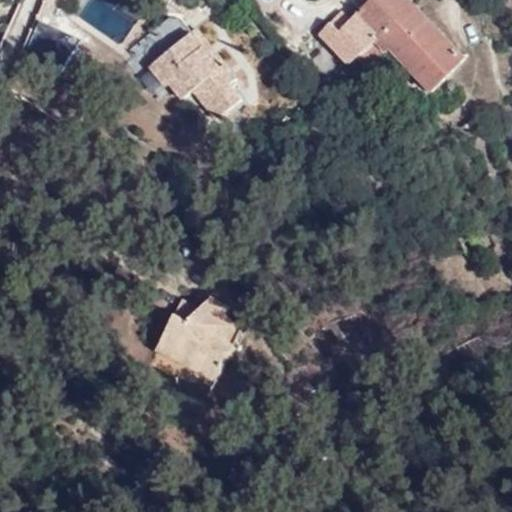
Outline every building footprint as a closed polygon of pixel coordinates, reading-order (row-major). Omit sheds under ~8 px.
[(386,41),(422,4),(417,0),(379,0),(348,32),(339,26),(326,38),(357,67),(358,69),(364,63),(386,41)] [(474,53),(422,4),(386,41),(398,53),(437,90),(474,53)] [(322,27),(313,13),(299,22),(310,37),(322,27)] [(194,35),(218,65),(223,61),(198,30),(194,34),(194,35)] [(194,35),(153,68),(169,88),(173,85),(185,101),(196,93),(219,122),(244,102),(232,87),(239,82),(227,67),(223,71),(218,65),(194,35)] [(398,53),(386,41),(364,63),(375,73),(398,53)] [(230,308),(213,298),(200,310),(194,316),(190,312),(181,306),(157,352),(217,382),(226,365),(214,353),(239,329),(230,319),(226,315),(230,308)] [(190,312),(194,316),(200,310),(184,300),(181,306),(190,312)] [(234,310),(230,308),(226,315),(230,319),(234,310)] [(243,332),(239,329),(214,353),(226,365),(243,332)]
